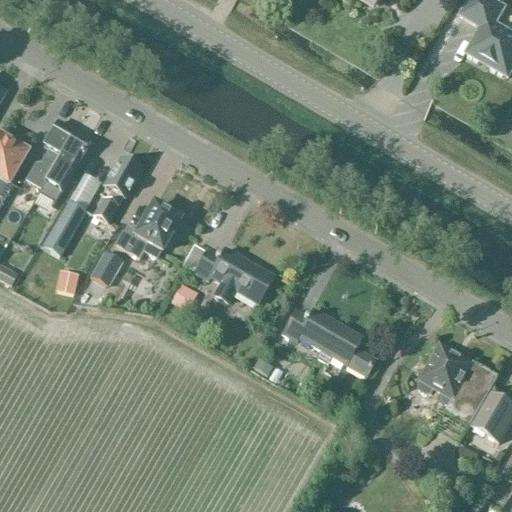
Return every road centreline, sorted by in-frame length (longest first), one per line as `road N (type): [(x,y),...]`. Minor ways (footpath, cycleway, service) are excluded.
road 1 (unclassified): [(511,336),(0,40)]
road 2 (tertiary): [(511,215),(144,0)]
